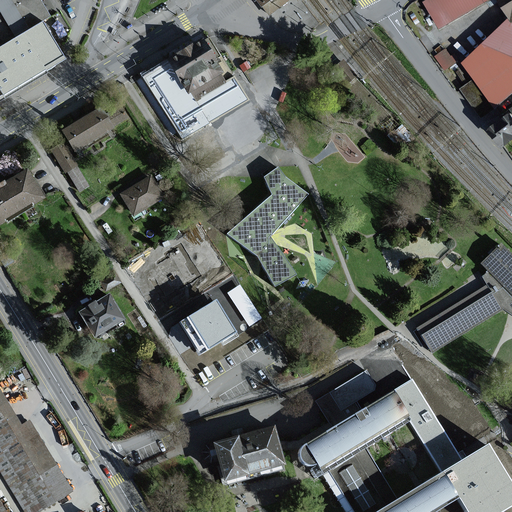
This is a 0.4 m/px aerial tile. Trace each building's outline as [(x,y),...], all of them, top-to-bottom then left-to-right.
[(39,0),(0,0),(0,15),(14,39),(43,22),(50,18),(39,0)] [(286,0),(257,0),(269,14),(286,0)] [(465,61),(477,77),(461,89),(482,117),(498,106),(511,93),(511,0),(428,0),(422,3),(436,29),(488,0),(501,0),(510,16),(465,61)] [(14,39),(0,47),(0,90),(4,98),(42,75),(67,61),(43,22),(14,39)] [(207,37),(168,61),(202,114),(241,90),(207,37)] [(446,48),(434,56),(444,70),(459,60),(455,53),(451,56),(446,48)] [(335,65),(344,71),(341,75),(349,81),(356,70),(339,59),(335,65)] [(202,114),(168,61),(156,69),(141,78),(180,141),(208,124),(202,114)] [(102,114),(110,128),(128,118),(119,104),(102,114)] [(72,124),(59,132),(72,154),(112,130),(110,128),(102,114),(99,108),(88,115),(72,124)] [(511,116),(509,113),(487,129),(500,148),(511,140),(511,116)] [(62,143),(50,151),(64,174),(65,173),(76,166),(77,166),(62,143)] [(76,166),(65,173),(78,193),(88,187),(76,166)] [(283,179),(276,168),(268,173),(261,178),(269,197),(224,236),(255,258),(272,288),(295,275),(269,238),(306,196),(283,179)] [(27,170),(0,186),(0,223),(44,197),(27,170)] [(163,200),(150,177),(120,194),(133,217),(163,200)] [(176,239),(147,258),(161,281),(191,262),(176,239)] [(511,257),(499,245),(479,265),(486,272),(480,278),(483,282),(485,285),(502,310),(511,316),(511,257)] [(114,273),(97,283),(104,293),(120,284),(114,273)] [(485,285),(416,327),(431,353),(502,310),(485,285)] [(225,292),(202,305),(220,336),(242,323),(225,292)] [(106,295),(76,314),(84,327),(91,340),(122,321),(106,295)] [(364,372),(314,402),(323,416),(330,428),(361,410),(356,401),(372,392),(373,387),(364,372)] [(434,511),(480,484),(440,419),(415,378),(361,410),(299,448),(295,451),(294,455),(293,459),(294,463),(297,467),(301,468),(306,469),(310,468),(312,472),(317,469),(343,511),(434,511)] [(2,388),(0,389),(0,468),(26,511),(38,511),(74,490),(31,419),(23,423),(2,388)] [(271,427),(237,437),(208,445),(203,447),(199,454),(201,461),(208,465),(212,464),(217,486),(235,481),(282,468),(271,427)] [(9,511),(0,496),(0,511),(9,511)]
